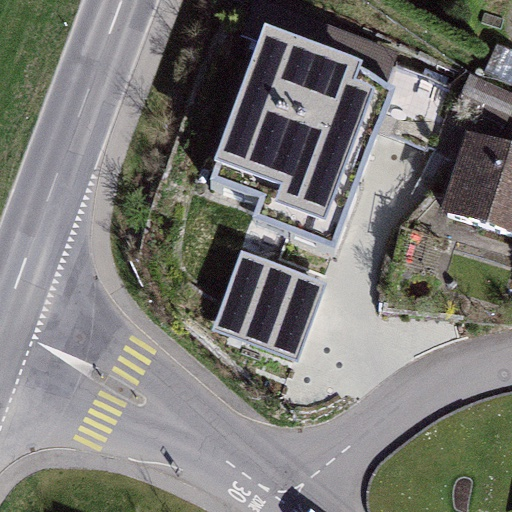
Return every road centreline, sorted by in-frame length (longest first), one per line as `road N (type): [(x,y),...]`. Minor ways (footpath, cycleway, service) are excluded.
road 1 (secondary): [(4,327),(125,0)]
road 2 (residential): [(288,503),(4,327)]
road 3 (unknown): [(423,163),(390,189),(366,256),(362,346),(381,418)]
road 4 (residential): [(288,503),(404,397),(467,366),(511,360)]
